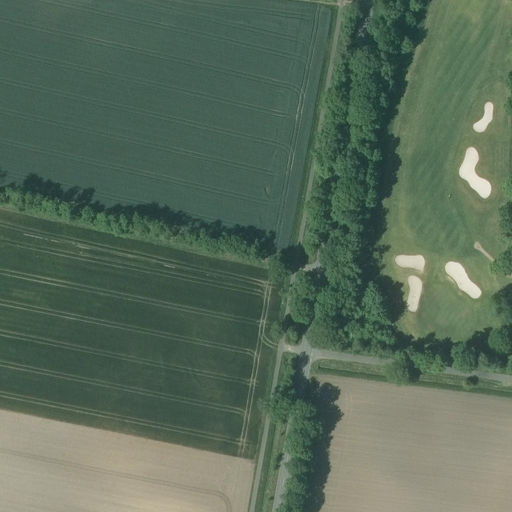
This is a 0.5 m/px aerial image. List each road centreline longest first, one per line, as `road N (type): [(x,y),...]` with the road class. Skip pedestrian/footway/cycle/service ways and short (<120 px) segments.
road 1 (tertiary): [(368,0),(307,354)]
road 2 (unclassified): [(307,354),(511,379)]
road 3 (tertiary): [(307,354),(279,511)]
